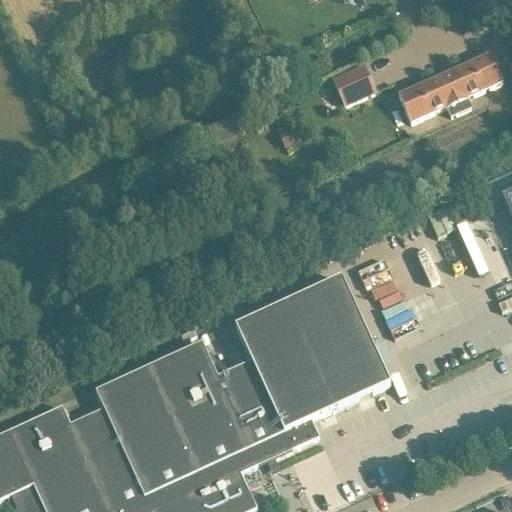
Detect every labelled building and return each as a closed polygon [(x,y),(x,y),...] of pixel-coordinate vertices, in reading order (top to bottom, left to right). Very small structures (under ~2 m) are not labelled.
[(444,80),(461,117),(470,113),(467,105),(467,103),(492,92),(502,88),(490,60),(470,68),(470,69),(444,80)] [(363,71),(333,85),(345,111),(375,98),(363,71)] [(451,122),(461,117),(444,80),(418,92),(418,91),(399,100),(411,128),(421,124),(421,123),(446,112),(447,114),(448,114),(451,122)] [(299,128),(278,138),(285,152),(306,142),(299,128)] [(511,223),(511,195),(501,200),(511,223)] [(382,270),(372,272),(375,294),(386,292),(382,270)] [(256,511),(241,479),(320,443),(312,426),(390,390),(342,284),(235,332),(251,367),(218,383),(202,348),(95,397),(103,414),(70,429),(62,412),(0,440),(0,505),(11,501),(16,511),(256,511)]
